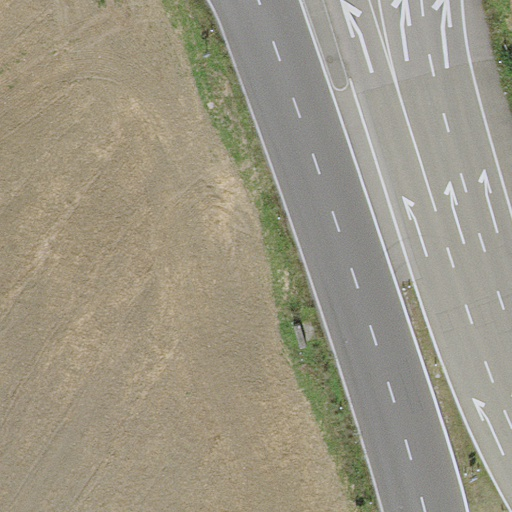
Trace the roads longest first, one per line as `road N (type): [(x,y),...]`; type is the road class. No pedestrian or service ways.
road 1 (motorway): [(258,0),(424,511)]
road 2 (motorway): [(511,384),(427,119)]
road 3 (motorway): [(427,119),(357,0)]
